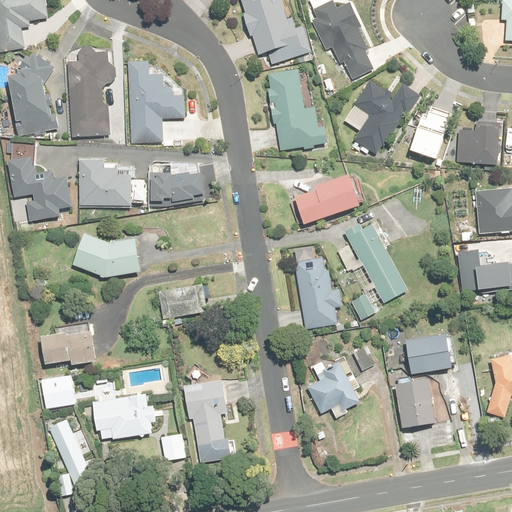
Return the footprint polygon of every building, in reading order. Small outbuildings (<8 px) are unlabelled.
[(0,0),(0,53),(29,50),(26,27),(53,21),(48,0),(0,0)] [(283,38),(276,41),(261,0),(259,0),(225,12),(244,68),(253,65),(257,76),(292,63),(283,38)] [(486,31),(491,32),(490,52),(511,53),(511,9),(487,8),(486,31)] [(333,10),(294,25),(309,63),(315,61),(330,91),(356,77),(346,49),(348,48),(333,10)] [(82,50),(82,62),(70,62),(72,140),(108,140),(108,136),(113,135),(112,105),(107,105),(107,86),(115,85),(115,50),(82,50)] [(12,130),(22,129),(22,139),(58,138),(56,62),(19,63),(20,80),(9,81),(12,130)] [(147,63),(126,63),(126,146),(148,146),(148,144),(160,145),(160,122),(179,123),(180,89),(160,89),(160,76),(147,76),(147,63)] [(263,165),(289,161),(293,161),(296,160),(305,154),(312,154),(309,129),(302,118),(291,120),(285,80),(252,84),(263,165)] [(338,114),(354,124),(338,151),(361,165),(371,150),(374,152),(404,105),(386,94),(378,107),(353,91),(338,114)] [(439,124),(411,116),(397,162),(425,171),(439,124)] [(488,134),(460,132),(460,139),(459,139),(443,146),(441,173),(457,174),(485,176),(488,134)] [(511,152),(498,152),(495,178),(511,178),(511,152)] [(65,167),(38,172),(36,165),(32,165),(30,157),(8,160),(14,198),(33,195),(34,201),(26,202),(29,222),(61,216),(59,208),(71,207),(65,167)] [(127,165),(76,164),(74,207),(126,209),(127,165)] [(210,165),(146,167),(148,213),(212,210),(210,165)] [(342,189),(340,190),(339,185),(300,196),(301,202),(281,208),(290,236),(351,217),(342,189)] [(498,245),(498,242),(511,241),(509,214),(497,215),(497,201),(459,202),(460,245),(498,245)] [(357,229),(329,243),(365,314),(393,299),(357,229)] [(118,243),(85,232),(73,266),(102,276),(103,280),(144,267),(135,238),(118,243)] [(341,292),(329,293),(326,260),(293,263),(299,332),(333,329),(331,310),(342,309),(341,292)] [(498,276),(463,277),(464,302),(500,301),(498,276)] [(192,300),(142,302),(143,333),(194,331),(192,300)] [(44,366),(72,363),(72,367),(98,365),(97,356),(96,356),(94,330),(41,335),(44,366)] [(435,347),(392,353),(396,385),(440,379),(435,347)] [(377,366),(369,349),(356,355),(363,372),(377,366)] [(314,376),(318,385),(306,390),(317,418),(360,401),(349,373),(346,374),(342,364),(314,376)] [(501,364),(475,369),(480,394),(469,423),(488,430),(495,410),(509,407),(509,405),(511,403),(511,375),(504,377),(501,364)] [(76,376),(41,380),(45,411),(80,406),(76,376)] [(173,432),(179,432),(184,478),(215,475),(210,428),(220,427),(216,390),(169,396),(173,432)] [(415,392),(380,397),(386,440),(421,435),(415,392)] [(148,397),(92,400),(94,442),(150,439),(148,397)] [(73,499),(72,488),(73,490),(94,481),(69,421),(47,430),(66,474),(57,474),(58,500),(73,499)] [(170,445),(145,447),(147,475),(172,473),(170,445)]
